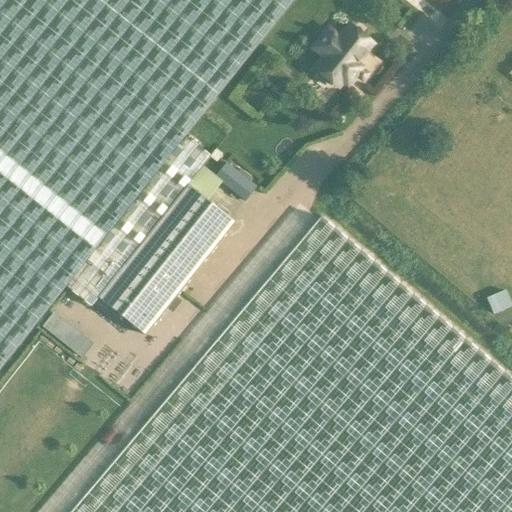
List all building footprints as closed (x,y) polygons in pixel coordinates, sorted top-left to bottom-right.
[(185,136),(293,0),(0,0),(0,368),(65,287),(90,307),(97,298),(144,335),(166,309),(183,286),(234,223),(187,185),(202,166),(210,156),(185,136)] [(315,68),(338,87),(342,82),(347,86),(361,68),(356,64),(371,46),(348,27),(339,38),(328,29),(312,49),(323,58),(315,68)] [(399,86),(409,68),(394,59),(375,93),(385,99),(394,83),(399,86)] [(216,175),(223,181),(246,199),(256,186),(226,162),(218,172),(216,175)] [(511,511),(511,374),(287,193),(28,511),(511,511)] [(493,314),(511,306),(511,297),(509,290),(487,298),(493,314)] [(83,356),(94,342),(55,311),(43,326),(83,356)]
